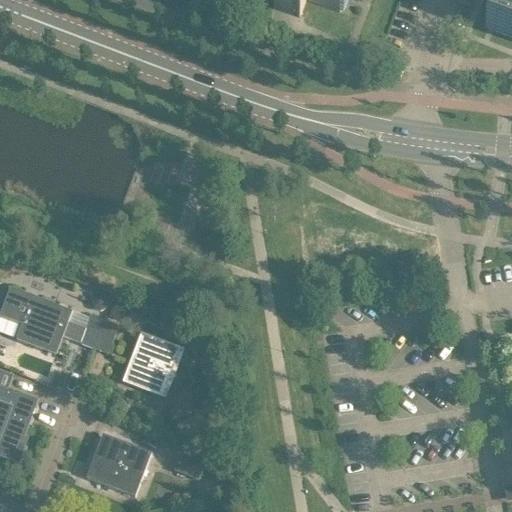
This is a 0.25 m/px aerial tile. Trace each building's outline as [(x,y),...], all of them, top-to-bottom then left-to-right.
[(340,12),(344,0),(276,0),(274,7),(300,17),(302,12),(306,0),(307,0),(338,12),(340,12)] [(307,0),(306,0),(302,12),(334,24),(338,12),(307,0)] [(511,0),(503,0),(502,2),(495,0),(485,25),(494,29),(511,35),(511,0)] [(17,340),(56,354),(63,336),(80,343),(80,344),(93,349),(104,321),(90,316),(89,320),(11,290),(1,317),(23,325),(17,340)] [(94,296),(92,303),(94,309),(101,312),(108,309),(110,302),(108,296),(101,293),(94,296)] [(109,318),(124,323),(129,310),(115,304),(109,318)] [(108,355),(119,327),(104,321),(93,349),(108,355)] [(142,335),(124,383),(165,399),(183,351),(142,335)] [(13,376),(0,370),(0,432),(2,433),(0,439),(0,454),(16,460),(37,403),(7,391),(13,376)] [(103,437),(88,478),(135,496),(151,455),(103,437)] [(204,454),(203,459),(204,464),(207,467),(212,467),(217,465),(218,460),(217,455),(213,452),(208,452),(204,454)] [(199,481),(204,467),(180,458),(174,472),(199,481)] [(207,476),(199,493),(214,499),(221,482),(207,476)] [(210,511),(231,511),(230,502),(210,505),(210,511)]
